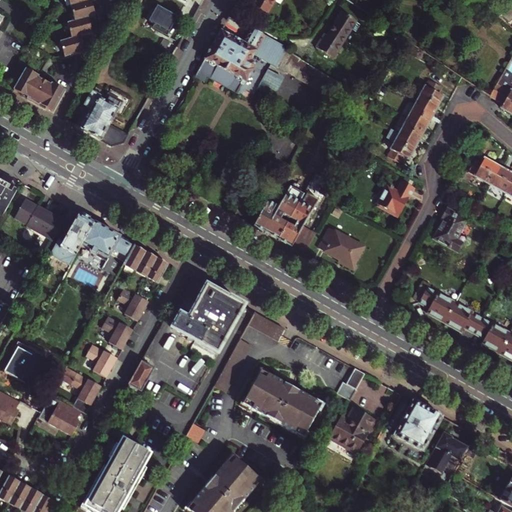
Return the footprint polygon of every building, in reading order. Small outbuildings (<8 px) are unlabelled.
[(63,58),(81,53),(79,45),(82,45),(80,37),(89,35),(87,27),(89,26),(87,19),(95,16),(92,8),(90,9),(88,2),(90,1),(90,0),(63,0),(66,8),(70,7),(72,15),(68,16),(70,24),(62,26),(65,34),(69,33),(71,40),(55,44),(58,52),(62,51),(63,58)] [(266,13),(274,0),(251,0),(250,3),(266,13)] [(509,25),(511,20),(511,3),(509,8),(501,18),(509,25)] [(154,4),(145,21),(169,34),(178,18),(154,4)] [(357,22),(344,13),(328,36),(326,34),(316,47),(333,58),(352,29),(356,32),(361,25),(357,22)] [(222,30),(196,76),(202,79),(236,96),(238,95),(252,100),(257,89),(275,96),(284,79),(275,74),(290,48),(266,36),(254,30),(246,43),(222,30)] [(39,77),(25,69),(13,90),(28,99),(27,100),(38,106),(39,105),(53,113),(65,91),(52,84),(51,86),(38,78),(39,77)] [(511,78),(504,74),(498,84),(504,88),(496,101),(503,105),(501,109),(511,115),(511,78)] [(429,81),(417,103),(434,113),(443,97),(439,94),(442,88),(429,81)] [(498,84),(490,97),(496,101),(504,88),(498,84)] [(123,144),(128,135),(110,124),(118,108),(118,107),(121,101),(110,95),(106,101),(100,97),(102,95),(93,90),(83,107),(87,109),(91,112),(81,130),(111,147),(123,144)] [(372,105),(359,97),(352,110),(365,118),(372,105)] [(417,103),(408,119),(426,128),(434,113),(417,103)] [(87,109),(76,128),(81,130),(91,112),(87,109)] [(418,144),(426,128),(408,119),(400,134),(418,144)] [(418,144),(400,134),(391,130),(387,138),(395,142),(388,156),(401,164),(405,157),(409,159),(418,144)] [(469,173),(491,185),(501,168),(485,159),(483,164),(476,160),(469,173)] [(491,185),(506,194),(511,183),(511,174),(501,168),(491,185)] [(18,188),(0,178),(0,216),(2,217),(18,188)] [(398,217),(413,189),(402,183),(396,192),(387,187),(377,205),(379,207),(380,210),(383,211),(386,211),(398,217)] [(254,227),(278,240),(301,200),(304,194),(291,187),(278,209),(267,202),(254,227)] [(301,200),(278,240),(293,248),(304,255),(315,235),(303,228),(318,200),(307,194),(303,202),(301,200)] [(27,225),(27,226),(53,240),(54,238),(62,223),(63,221),(37,207),(37,206),(25,200),(14,218),(27,225)] [(444,221),(434,239),(458,253),(463,244),(456,240),(466,220),(446,209),(441,219),(444,221)] [(70,266),(81,245),(94,223),(72,211),(65,224),(57,239),(58,240),(50,255),(60,260),(70,266)] [(65,224),(62,223),(54,238),(57,239),(65,224)] [(134,246),(94,223),(81,245),(91,250),(89,253),(106,262),(110,256),(124,263),(134,246)] [(363,247),(328,228),(317,248),(338,260),(340,258),(353,265),(363,247)] [(133,272),(145,252),(134,246),(124,263),(123,266),(133,272)] [(156,258),(145,252),(133,272),(145,278),(156,258)] [(60,260),(50,255),(46,262),(56,267),(60,260)] [(164,263),(156,258),(145,278),(156,284),(165,267),(164,263)] [(192,340),(217,354),(243,307),(207,286),(198,301),(188,319),(180,314),(172,328),(187,337),(186,339),(191,342),(192,340)] [(419,303),(426,290),(419,286),(412,299),(419,303)] [(148,303),(124,289),(118,301),(129,307),(124,314),(137,322),(148,303)] [(427,313),(444,323),(455,304),(427,289),(426,290),(419,303),(429,309),(427,313)] [(190,296),(183,309),(180,314),(188,319),(198,301),(190,296)] [(482,319),(455,304),(444,323),(462,333),(464,328),(474,334),(482,319)] [(285,330),(254,313),(247,325),(278,342),(285,330)] [(108,343),(121,350),(132,331),(108,318),(102,329),(113,335),(108,343)] [(510,335),(482,319),(474,334),(484,340),(482,344),(499,354),(510,335)] [(511,336),(510,335),(499,354),(511,360),(511,336)] [(252,346),(240,340),(222,372),(213,387),(226,393),(252,346)] [(93,370),(106,378),(117,359),(93,346),(87,357),(98,362),(93,370)] [(141,362),(126,390),(138,397),(141,392),(141,393),(154,369),(141,362)] [(101,386),(66,367),(60,378),(82,391),(78,398),(82,401),(91,405),(101,386)] [(268,376),(270,374),(261,368),(257,375),(259,376),(261,372),(268,376)] [(355,390),(364,374),(354,369),(345,384),(355,390)] [(259,376),(245,401),(243,405),(250,409),(268,419),(278,425),(296,435),(303,439),(305,435),(319,410),(322,406),(315,403),(297,392),(286,386),(268,376),(261,372),(259,376)] [(355,390),(345,384),(343,383),(336,394),(349,401),(355,390)] [(297,392),(298,389),(288,384),(286,386),(297,392)] [(20,402),(0,390),(0,419),(11,426),(19,411),(16,409),(20,402)] [(47,422),(71,436),(79,422),(75,420),(80,412),(59,400),(47,422)] [(249,411),(250,409),(243,405),(245,401),(243,400),(239,406),(249,411)] [(322,412),(326,405),(316,400),(315,403),(322,406),(319,410),(322,412)] [(91,405),(82,401),(78,408),(87,412),(91,405)] [(400,424),(394,436),(422,451),(441,417),(413,402),(407,412),(400,424)] [(328,438),(356,454),(375,420),(352,407),(346,418),(341,416),(328,438)] [(267,422),(277,427),(278,425),(268,419),(267,422)] [(205,431),(193,424),(186,436),(198,443),(205,431)] [(453,437),(443,432),(425,466),(440,474),(443,470),(452,475),(468,448),(458,442),(457,445),(451,441),(453,437)] [(422,451),(394,436),(391,434),(389,439),(422,457),(425,453),(422,451)] [(111,460),(84,508),(91,511),(119,511),(136,483),(139,484),(147,470),(144,468),(151,455),(122,439),(118,446),(116,445),(108,459),(111,460)] [(238,457),(232,452),(224,461),(227,463),(232,456),(236,459),(238,457)] [(206,487),(192,503),(187,509),(189,511),(234,511),(235,511),(242,503),(256,487),(261,481),(257,478),(236,459),(232,456),(227,463),(213,478),(206,487)] [(213,478),(211,476),(204,485),(206,487),(213,478)] [(258,489),(265,481),(259,476),(257,478),(261,481),(256,487),(258,489)] [(0,494),(0,499),(9,504),(21,482),(10,477),(0,494)] [(511,480),(500,500),(511,507),(511,480)] [(31,488),(21,482),(9,504),(19,510),(31,488)] [(23,511),(32,511),(43,495),(31,488),(19,510),(23,511)] [(57,511),(62,505),(43,495),(32,511),(57,511)] [(511,511),(511,507),(500,500),(493,511),(492,511),(511,511)] [(192,503),(190,501),(182,510),(185,511),(189,511),(187,509),(192,503)] [(235,511),(238,511),(244,505),(242,503),(235,511)]
